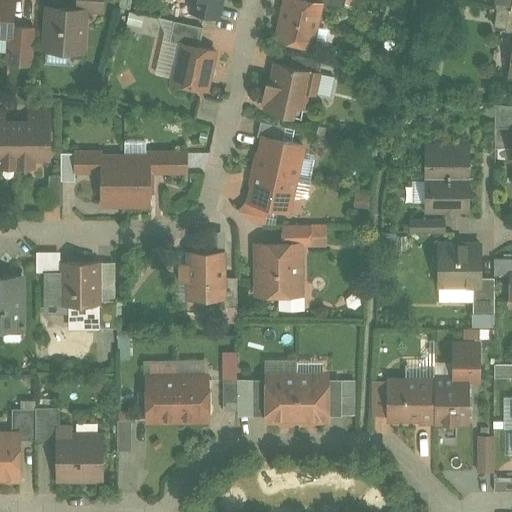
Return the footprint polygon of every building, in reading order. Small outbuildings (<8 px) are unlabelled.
[(0,0),(0,36),(9,37),(11,37),(11,27),(13,0),(0,0)] [(102,0),(76,0),(76,9),(85,10),(85,12),(102,13),(102,0)] [(216,0),(192,0),(190,13),(217,19),(221,1),(217,0),(216,0)] [(308,1),(303,0),(284,0),(276,38),(303,44),(304,41),(312,30),(315,31),(321,5),(321,4),(308,1)] [(345,0),(307,0),(308,1),(321,4),(321,5),(343,10),(345,0)] [(76,9),(47,7),(44,49),(82,52),(85,12),(85,10),(76,9)] [(203,28),(173,21),(169,42),(181,45),(182,43),(198,47),(203,28)] [(33,29),(11,27),(11,37),(9,37),(7,63),(31,65),(33,29)] [(318,45),(327,48),(333,30),(323,27),(318,45)] [(198,47),(182,43),(181,45),(177,63),(173,66),(171,78),(173,83),(206,90),(214,51),(198,47)] [(322,61),(293,55),(290,66),(319,73),(322,61)] [(290,66),(275,63),(271,83),(267,82),(265,91),(266,93),(268,94),(265,110),(293,116),(296,105),(303,107),(307,92),(315,94),(319,73),(290,66)] [(511,105),(494,104),(494,128),(511,128),(511,105)] [(3,110),(0,110),(0,166),(16,166),(16,123),(3,122),(3,110)] [(29,123),(16,123),(16,166),(33,166),(33,158),(48,158),(48,111),(29,111),(29,123)] [(285,127),(260,121),(257,136),(263,137),(263,136),(282,140),(285,127)] [(282,140),(263,136),(263,137),(256,168),(295,177),(302,145),(282,140)] [(467,145),(427,145),(427,177),(467,177),(467,145)] [(75,153),(61,153),(61,175),(61,181),(75,181),(75,168),(75,153)] [(102,153),(75,153),(75,168),(101,168),(101,156),(102,156),(102,153)] [(185,153),(147,153),(147,156),(149,156),(149,168),(186,168),(185,153)] [(102,156),(101,156),(101,168),(101,204),(125,204),(124,156),(102,156)] [(147,156),(124,156),(125,204),(149,204),(149,168),(149,156),(147,156)] [(295,177),(256,168),(250,199),(249,200),(268,205),(288,209),(295,177)] [(467,177),(427,177),(426,209),(443,209),(451,217),(458,209),(467,209),(467,177)] [(61,182),(48,182),(49,204),(61,204),(61,182)] [(268,205),(249,200),(250,199),(247,199),(238,210),(255,224),(264,224),(268,205)] [(422,218),(410,218),(410,231),(422,231),(422,218)] [(444,218),(422,218),(422,231),(445,231),(444,218)] [(310,225),(283,226),(283,243),(300,243),(300,244),(310,244),(310,225)] [(283,243),(257,243),(257,294),(292,294),(292,284),(300,284),(300,244),(300,243),(283,243)] [(480,244),(438,244),(438,287),(473,287),(480,287),(480,277),(480,244)] [(223,252),(189,252),(189,265),(181,265),(181,280),(189,280),(189,297),(222,297),(223,297),(223,277),(223,252)] [(507,259),(494,259),(494,275),(507,275),(507,259)] [(98,262),(62,262),(62,273),(62,305),(97,304),(99,304),(99,300),(98,262)] [(43,273),(43,313),(62,313),(62,305),(62,273),(43,273)] [(21,276),(0,276),(0,328),(22,329),(21,276)] [(236,277),(223,277),(223,297),(222,297),(222,306),(237,306),(236,277)] [(494,278),(480,277),(480,287),(473,287),(473,313),(494,313),(494,278)] [(117,300),(99,300),(99,304),(97,304),(97,329),(117,328),(117,300)] [(489,338),(490,328),(467,325),(466,336),(489,338)] [(478,346),(454,346),(454,364),(434,363),(434,380),(434,421),(468,422),(468,380),(478,380),(478,346)] [(511,363),(494,364),(494,378),(511,377),(511,363)] [(207,376),(177,377),(177,420),(207,419),(207,376)] [(297,376),(267,376),(267,418),(297,418),(297,376)] [(327,376),(297,376),(297,418),(327,418),(327,376)] [(177,377),(147,377),(147,420),(177,420),(177,377)] [(237,380),(223,380),(223,410),(237,410),(237,380)] [(434,380),(388,380),(388,381),(388,414),(388,418),(420,418),(420,422),(434,422),(434,421),(434,380)] [(388,381),(374,381),(374,414),(388,414),(388,381)] [(58,406),(35,407),(35,408),(35,440),(35,442),(57,442),(57,425),(59,425),(58,406)] [(35,408),(12,408),(11,432),(19,432),(19,440),(35,440),(35,408)] [(131,420),(117,420),(117,450),(131,450),(131,420)] [(59,425),(57,425),(57,442),(57,478),(102,478),(102,434),(71,434),(71,426),(59,425)] [(11,432),(0,431),(0,478),(19,479),(19,440),(19,432),(11,432)] [(493,436),(478,436),(478,472),(494,471),(493,436)] [(511,477),(494,478),(494,492),(511,491),(511,477)]
